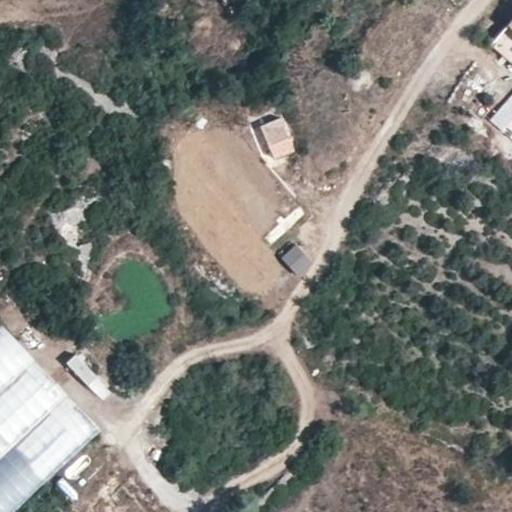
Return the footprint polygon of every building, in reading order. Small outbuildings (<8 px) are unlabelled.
[(511,18),(489,44),(511,64),(511,18)] [(259,127),(275,157),(294,148),(279,117),(259,127)] [(307,216),(215,123),(184,153),(277,246),(307,216)] [(195,179),(166,207),(268,313),(298,285),(195,179)] [(280,260),(297,278),(312,264),(295,245),(280,260)] [(0,511),(7,511),(93,432),(0,333),(0,511)] [(87,387),(98,377),(77,355),(67,365),(87,387)]
